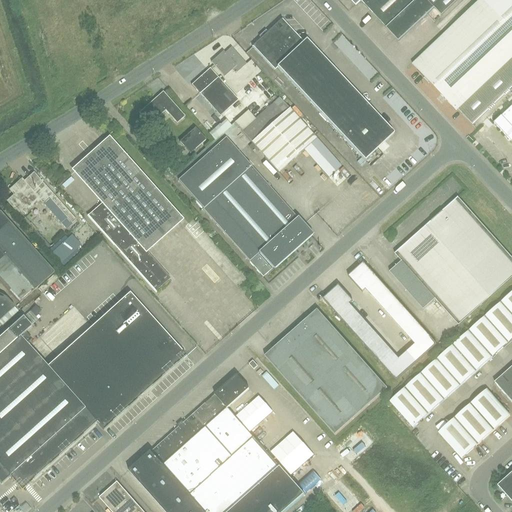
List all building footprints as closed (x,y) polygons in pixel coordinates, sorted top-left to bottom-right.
[(351,0),(351,1),(356,6),(361,1),(398,42),(433,8),(425,0),(351,0)] [(511,0),(481,0),(413,66),(457,112),(458,110),(472,125),(511,87),(511,0)] [(364,160),(393,133),(306,40),(302,43),(281,19),(252,47),(274,70),(277,67),(364,160)] [(235,74),(246,64),(230,48),(220,57),(219,55),(211,63),(224,77),(231,70),(235,74)] [(209,69),(191,86),(199,95),(220,117),(222,115),(237,101),(233,96),(209,69)] [(176,124),(184,117),(162,93),(139,113),(149,125),(164,111),(176,124)] [(247,111),(234,122),(238,127),(258,149),(266,158),(279,173),(280,172),(302,152),(303,151),(316,140),(288,109),(278,98),(254,119),(250,115),(247,111)] [(511,107),(494,124),(511,142),(511,107)] [(189,154),(205,140),(195,129),(179,143),(189,154)] [(262,278),(273,268),(310,235),(224,139),(177,182),(202,210),(262,278)] [(179,219),(110,141),(109,141),(107,142),(75,171),(105,204),(103,206),(102,205),(92,214),(88,217),(114,246),(114,245),(116,248),(118,247),(120,249),(119,251),(120,253),(155,292),(156,292),(159,289),(169,280),(154,268),(156,266),(146,254),(143,251),(147,248),(179,219)] [(346,143),(343,146),(352,156),(356,152),(346,143)] [(13,196),(12,197),(7,201),(17,212),(25,205),(28,208),(38,199),(42,204),(48,198),(72,223),(75,221),(76,220),(51,192),(36,174),(34,172),(28,177),(23,181),(22,180),(10,190),(14,195),(14,196),(13,196)] [(511,277),(511,259),(458,198),(395,254),(402,262),(390,273),(423,310),(435,299),(458,326),(511,277)] [(0,281),(19,303),(53,273),(8,222),(1,214),(0,214),(0,281)] [(33,236),(46,251),(51,247),(38,232),(33,236)] [(80,246),(79,245),(72,237),(69,240),(68,240),(53,254),(52,254),(53,254),(61,263),(77,249),(80,246)] [(364,263),(348,277),(350,279),(363,293),(366,290),(415,345),(407,353),(416,363),(437,345),(366,265),(364,263)] [(35,307),(43,317),(74,291),(66,281),(35,307)] [(323,300),(324,301),(396,381),(416,363),(407,353),(399,360),(350,305),(353,302),(340,287),(339,286),(327,297),(323,300)] [(511,292),(501,303),(511,315),(511,292)] [(0,482),(1,484),(10,477),(12,479),(12,480),(13,482),(14,481),(21,489),(20,489),(22,491),(23,489),(31,482),(31,483),(33,481),(32,480),(95,425),(97,423),(103,430),(186,356),(130,293),(92,327),(47,367),(29,347),(20,337),(32,327),(23,317),(9,329),(8,329),(0,336),(0,482)] [(0,319),(14,307),(6,298),(0,294),(0,319)] [(511,315),(501,303),(485,317),(508,343),(511,340),(511,315)] [(317,310),(290,334),(361,412),(387,389),(317,310)] [(508,343),(485,317),(469,331),(492,357),(508,343)] [(469,331),(453,345),(476,372),(492,357),(469,331)] [(361,412),(290,334),(264,357),(334,436),(361,412)] [(476,372),(453,345),(437,360),(460,386),(476,372)] [(437,360),(421,374),(444,400),(460,386),(437,360)] [(248,365),(253,370),(257,367),(252,362),(248,365)] [(511,367),(494,383),(511,403),(511,367)] [(405,388),(428,415),(444,400),(421,374),(405,388)] [(215,395),(183,423),(181,422),(176,426),(178,428),(128,472),(163,511),(285,511),(304,496),(280,468),(234,416),(238,413),(236,410),(252,396),(248,390),(249,389),(237,375),(215,395)] [(413,428),(428,415),(405,388),(389,402),(413,428)] [(470,405),(494,431),(510,417),(486,390),(470,405)] [(454,419),(477,445),(494,431),(470,405),(454,419)] [(477,445),(454,419),(438,433),(461,460),(477,445)] [(344,456),(316,481),(318,484),(326,493),(343,511),(437,511),(368,434),(344,456)] [(511,503),(511,473),(497,487),(511,503)] [(99,498),(111,511),(143,511),(117,482),(99,498)]
